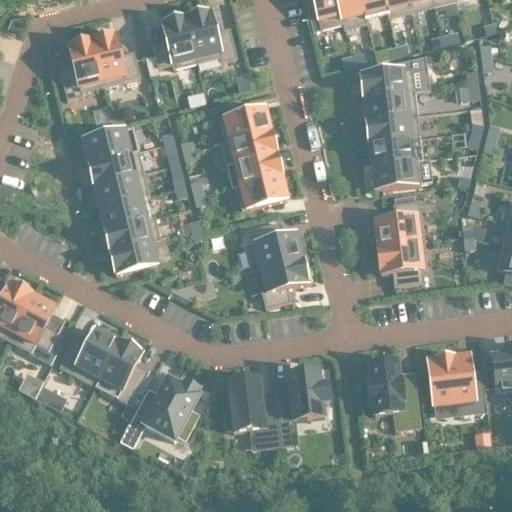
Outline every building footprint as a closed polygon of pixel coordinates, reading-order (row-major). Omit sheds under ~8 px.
[(304,9),(311,37),(340,30),(341,34),(342,34),(339,20),(334,0),(309,0),(311,8),(304,9)] [(362,19),(357,0),(334,0),(339,20),(342,34),(365,29),(363,24),(362,19)] [(384,14),(381,0),(357,0),(362,19),(363,24),(386,18),(384,14)] [(407,8),(404,0),(381,0),(384,14),(386,18),(387,23),(409,18),(407,8)] [(431,12),(429,3),(427,0),(404,0),(407,8),(409,18),(431,12)] [(453,2),(452,2),(451,0),(427,0),(429,3),(431,12),(454,7),(453,2)] [(213,37),(208,17),(184,23),(195,68),(217,63),(218,67),(234,64),(227,33),(213,37)] [(151,52),(156,73),(170,70),(171,74),(195,68),(184,23),(183,18),(159,24),(164,49),(151,52)] [(21,22),(10,23),(6,33),(15,36),(21,22)] [(494,38),(491,28),(482,30),(484,40),(494,38)] [(88,41),(90,46),(100,87),(101,91),(138,82),(137,78),(131,57),(118,60),(113,40),(112,36),(88,41)] [(438,41),(440,51),(457,47),(455,37),(438,41)] [(101,91),(100,87),(90,46),(88,41),(65,47),(66,52),(71,71),(57,75),(62,96),(65,105),(79,102),(77,97),(101,91)] [(438,41),(428,43),(431,53),(440,51),(438,41)] [(396,62),(406,59),(404,49),(394,52),(396,62)] [(479,64),(489,63),(487,50),(477,51),(479,64)] [(386,64),(396,62),(394,52),(384,54),(386,64)] [(359,58),(349,61),(351,70),(361,68),(359,58)] [(342,73),(351,70),(349,61),(339,63),(342,73)] [(491,77),(489,63),(479,64),(481,78),(491,77)] [(400,75),(359,80),(361,103),(403,98),(413,97),(410,74),(400,75)] [(464,77),(466,91),(476,90),(474,76),(464,77)] [(476,90),(466,91),(468,106),(478,104),(476,90)] [(361,103),(364,126),(415,120),(413,97),(403,98),(361,103)] [(118,113),(107,116),(110,131),(122,129),(118,113)] [(227,146),(268,137),(262,113),(222,123),(217,124),(223,148),(227,146)] [(415,120),(364,126),(366,138),(364,138),(365,148),(367,148),(367,149),(418,143),(415,120)] [(468,140),(478,142),(481,130),(471,128),(468,140)] [(484,143),(494,145),(497,132),(487,130),(484,143)] [(87,168),(137,156),(131,133),(81,145),(82,151),(87,168)] [(223,171),(233,169),(273,159),(271,148),(273,148),(270,136),(268,137),(227,146),(223,148),(218,149),(223,171)] [(162,149),(172,147),(170,137),(160,140),(162,149)] [(468,140),(465,152),(475,155),(478,142),(468,140)] [(367,149),(370,171),(411,166),(416,166),(421,165),(418,143),(367,149)] [(484,143),(481,155),(491,158),(494,145),(484,143)] [(181,158),(190,155),(188,146),(178,148),(181,158)] [(165,159),(174,157),(172,147),(162,149),(165,159)] [(193,165),(190,155),(181,158),(183,168),(193,165)] [(87,168),(92,190),(133,180),(142,178),(137,156),(87,168)] [(234,192),(238,191),(279,181),(273,159),(233,169),(223,171),(229,193),(234,192)] [(411,166),(370,171),(373,195),(414,190),(419,189),(416,166),(411,166)] [(142,178),(133,180),(92,190),(97,212),(143,201),(147,200),(142,178)] [(170,182),(173,192),(182,190),(180,179),(170,182)] [(285,204),(279,181),(234,192),(234,193),(239,215),(285,204)] [(468,183),(458,181),(456,191),(465,193),(468,183)] [(191,200),(201,197),(198,185),(188,188),(191,200)] [(182,190),(173,192),(175,203),(185,201),(182,190)] [(204,210),(201,197),(191,200),(194,212),(204,210)] [(143,201),(97,212),(103,234),(148,223),(143,201)] [(393,223),(372,226),(376,253),(422,247),(417,206),(391,209),(393,223)] [(469,207),(466,217),(476,219),(478,209),(469,207)] [(105,246),(108,256),(149,247),(158,244),(153,222),(148,223),(103,234),(101,235),(104,246),(105,246)] [(199,236),(197,225),(187,227),(190,238),(199,236)] [(278,228),(249,235),(252,249),(243,251),(249,276),(258,274),(258,273),(299,263),(299,262),(293,239),(282,241),(278,228)] [(511,231),(505,229),(500,252),(509,254),(511,254),(511,231)] [(460,236),(461,246),(471,245),(470,235),(460,236)] [(202,246),(199,236),(190,238),(192,249),(202,246)] [(461,246),(462,256),(472,255),(471,245),(461,246)] [(154,270),(149,247),(108,256),(114,280),(154,270)] [(421,274),(425,274),(422,247),(376,253),(376,255),(376,256),(378,276),(379,279),(390,278),(392,292),(422,288),(421,274)] [(500,252),(494,275),(503,277),(501,288),(511,290),(511,254),(509,254),(500,252)] [(303,261),(299,262),(299,263),(258,273),(258,274),(264,297),(259,298),(263,314),(289,307),(285,294),(310,288),(303,261)] [(0,342),(6,346),(30,301),(27,299),(29,295),(14,288),(13,291),(8,289),(2,299),(0,297),(0,342)] [(187,290),(170,295),(191,306),(187,290)] [(60,330),(47,323),(53,313),(30,301),(6,346),(29,358),(33,350),(46,356),(60,330)] [(57,373),(92,392),(117,346),(93,334),(88,344),(75,338),(57,373)] [(92,392),(128,411),(147,376),(134,369),(140,359),(117,346),(92,392)] [(492,376),(482,377),(484,394),(494,393),(495,396),(511,394),(511,352),(503,353),(503,359),(490,361),(491,365),(492,376)] [(473,411),(480,410),(478,395),(472,396),(468,365),(454,367),(453,359),(426,363),(432,414),(457,411),(458,421),(474,419),(473,411)] [(368,386),(364,387),(367,411),(371,410),(372,420),(392,418),(393,423),(394,435),(418,432),(412,381),(397,383),(395,367),(390,367),(389,363),(371,366),(372,370),(366,370),(368,386)] [(127,421),(140,428),(144,420),(174,436),(177,431),(185,435),(198,410),(190,406),(198,390),(196,388),(198,385),(184,377),(182,381),(167,373),(157,390),(153,399),(142,393),(127,421)] [(317,376),(285,380),(286,392),(273,394),(276,423),(290,421),(290,425),(322,422),(321,409),(327,408),(324,388),(318,389),(317,376)] [(32,403),(41,387),(25,379),(17,395),(32,403)] [(257,384),(251,385),(250,379),(230,381),(231,387),(225,388),(229,416),(223,417),(225,435),(231,435),(231,437),(261,434),(264,453),(279,452),(274,404),(273,404),(273,408),(260,410),(257,384)] [(39,391),(33,402),(44,408),(50,397),(39,391)] [(478,438),(480,451),(488,450),(487,437),(478,438)] [(423,445),(415,446),(416,459),(425,458),(423,445)]
